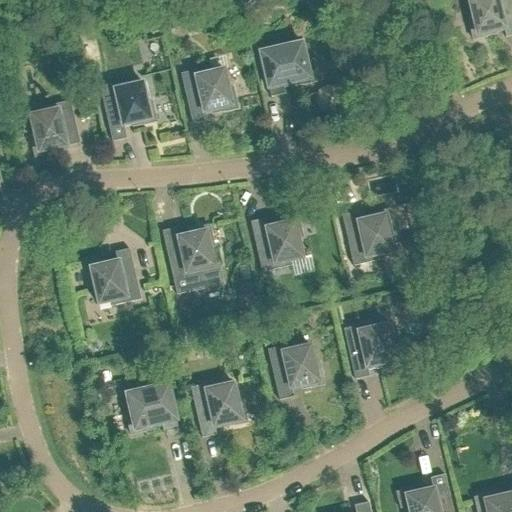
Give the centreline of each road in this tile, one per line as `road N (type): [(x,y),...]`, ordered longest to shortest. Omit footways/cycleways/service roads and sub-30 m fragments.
road 1 (residential): [(8,251),(21,215),(63,183),(370,153),(511,92)]
road 2 (residential): [(511,366),(313,471),(204,511)]
road 3 (residential): [(96,511),(71,500),(48,474),(30,435),(7,309),(8,251)]
